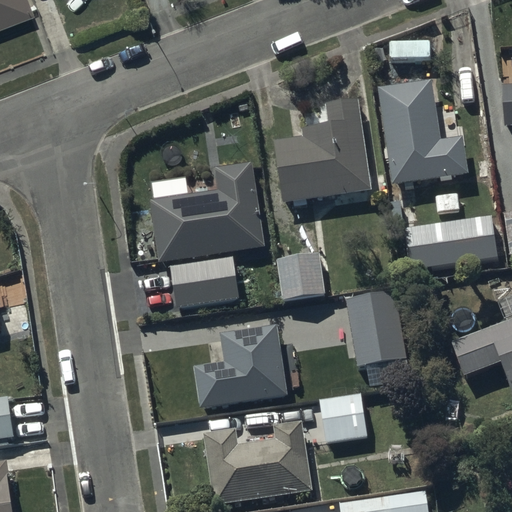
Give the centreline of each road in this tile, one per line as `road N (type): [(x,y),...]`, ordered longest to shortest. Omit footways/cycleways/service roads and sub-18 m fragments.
road 1 (residential): [(53,111),(114,511)]
road 2 (residential): [(344,0),(53,111)]
